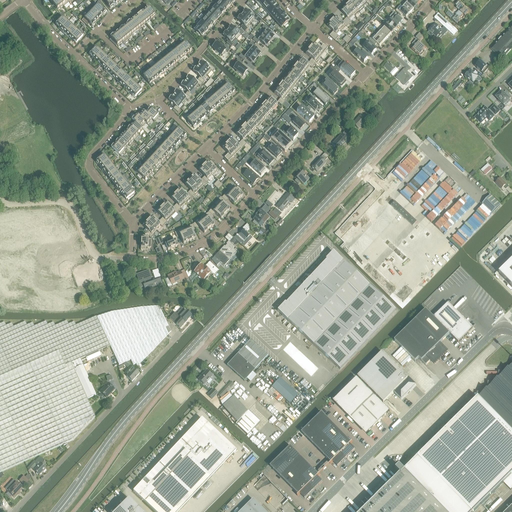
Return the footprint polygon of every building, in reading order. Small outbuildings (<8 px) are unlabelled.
[(63,6),(57,0),(50,0),(50,1),(58,11),(63,6)] [(103,0),(109,8),(110,9),(110,8),(110,9),(113,7),(112,7),(115,5),(111,0),(103,0)] [(231,5),(225,0),(221,0),(219,2),(227,9),(231,5)] [(260,0),(256,4),(260,8),(261,7),(269,0),(260,0)] [(270,0),(269,0),(261,7),(265,11),(274,4),(272,2),(270,0)] [(362,6),(355,0),(354,0),(351,3),(358,11),(358,10),(362,6)] [(418,5),(411,0),(410,0),(407,3),(414,10),(418,5)] [(457,25),(469,12),(457,1),(454,4),(457,7),(456,8),(459,11),(456,16),(456,17),(449,11),(446,15),(457,25)] [(227,9),(219,2),(216,6),(223,13),(227,9)] [(414,10),(407,3),(405,2),(401,6),(403,8),(410,14),(414,10)] [(358,11),(351,3),(346,7),(354,16),(359,11),(358,10),(358,11)] [(96,4),(91,9),(92,10),(100,17),(103,15),(105,13),(105,12),(96,4)] [(223,13),(216,6),(214,4),(210,9),(211,9),(220,17),(221,16),(222,16),(224,14),(223,13)] [(274,4),(265,11),(269,16),(270,15),(277,8),(274,4)] [(146,9),(143,11),(150,19),(149,19),(150,20),(155,16),(148,7),(147,7),(145,9),(146,9)] [(354,16),(346,7),(341,12),(347,18),(345,20),(349,24),(351,22),(349,20),(354,16)] [(277,8),(270,15),(273,19),(281,12),(279,10),(277,8)] [(410,14),(403,8),(399,12),(406,18),(410,14)] [(220,17),(211,9),(207,13),(208,14),(216,21),(220,17)] [(92,10),(88,14),(96,22),(100,17),(92,10)] [(243,14),(242,15),(250,23),(254,19),(256,20),(258,17),(253,13),(251,16),(246,11),(245,11),(245,10),(242,13),(243,14)] [(143,11),(139,15),(145,23),(149,19),(150,19),(143,11)] [(281,12),(273,19),(277,24),(285,17),(286,16),(284,13),(283,14),(281,12)] [(88,14),(83,19),(84,20),(92,27),(92,26),(92,27),(94,25),(94,24),(96,22),(88,14)] [(216,21),(208,14),(205,18),(213,25),(214,25),(216,23),(215,22),(216,21)] [(458,31),(439,14),(434,18),(453,36),(458,31)] [(139,15),(134,19),(141,28),(141,27),(146,24),(145,23),(139,15)] [(239,16),(237,19),(238,20),(237,20),(243,25),(240,27),(245,31),(247,29),(246,28),(250,23),(242,15),(240,17),(239,16)] [(403,22),(396,15),(392,19),(399,26),(403,22)] [(213,25),(205,18),(203,16),(200,20),(209,29),(213,25)] [(63,17),(55,25),(61,30),(68,22),(63,17)] [(285,17),(277,24),(281,28),(289,20),(287,17),(286,18),(285,17)] [(347,27),(349,24),(345,20),(342,23),(336,17),(332,22),(341,31),(345,26),(347,27)] [(392,19),(390,18),(386,22),(388,24),(395,30),(399,26),(392,19)] [(130,23),(129,23),(136,31),(141,28),(134,19),(130,23)] [(209,29),(200,20),(196,25),(197,25),(205,33),(209,29)] [(68,22),(61,30),(63,32),(62,33),(65,35),(73,27),(68,22)] [(127,25),(125,26),(132,35),(136,31),(129,23),(130,23),(129,22),(127,24),(127,25)] [(341,31),(332,22),(328,27),(333,32),(330,36),(336,42),(339,37),(337,35),(341,31)] [(388,24),(385,28),(384,28),(391,34),(395,30),(388,24)] [(442,33),(437,28),(438,27),(436,24),(429,31),(430,32),(428,34),(431,36),(433,34),(436,38),(442,33)] [(205,33),(197,25),(193,29),(196,32),(196,33),(198,36),(199,35),(202,37),(203,37),(205,35),(204,34),(205,33)] [(125,26),(120,30),(128,40),(133,36),(132,35),(125,26)] [(241,36),(243,34),(239,29),(236,32),(231,27),(230,26),(228,29),(229,30),(227,32),(237,40),(241,36)] [(264,30),(260,34),(270,42),(271,41),(272,42),(275,39),(274,38),(267,32),(269,29),(264,26),(262,28),(264,30)] [(384,28),(385,28),(383,26),(379,30),(381,32),(387,38),(391,34),(384,28)] [(511,26),(491,49),(502,60),(511,49),(511,26)] [(73,27),(65,35),(68,38),(68,37),(69,38),(71,40),(78,31),(73,27)] [(78,31),(71,40),(76,45),(84,36),(79,30),(78,31)] [(120,30),(115,34),(122,43),(123,44),(128,40),(120,30)] [(237,40),(227,32),(226,33),(225,32),(222,35),(223,36),(228,41),(226,43),(231,48),(233,45),(237,40)] [(381,32),(377,36),(384,43),(387,38),(381,32)] [(115,34),(111,38),(118,47),(121,44),(122,43),(115,34)] [(270,42),(260,34),(256,39),(254,37),(252,40),(257,44),(259,42),(266,47),(267,48),(270,45),(269,44),(270,42)] [(347,44),(351,40),(347,36),(343,40),(347,44)] [(384,43),(377,36),(373,40),(371,38),(369,40),(375,46),(377,44),(380,47),(384,43)] [(426,49),(416,40),(412,44),(414,46),(412,50),(419,57),(420,56),(421,56),(424,52),(426,49)] [(184,42),(180,46),(187,55),(192,51),(185,43),(184,42)] [(251,47),(247,52),(256,59),(258,58),(259,58),(261,56),(260,55),(260,54),(253,49),(255,46),(250,42),(248,45),(251,47)] [(213,47),(212,48),(215,50),(214,51),(217,54),(218,53),(222,56),(226,52),(227,53),(230,50),(225,46),(223,48),(217,43),(216,44),(215,44),(213,46),(213,47)] [(368,43),(364,48),(372,55),(376,50),(368,43)] [(313,44),(309,49),(320,58),(327,48),(323,45),(320,49),(313,44)] [(180,46),(175,50),(183,59),(185,57),(185,56),(187,55),(180,46)] [(92,52),(89,55),(94,60),(101,53),(96,48),(95,49),(94,48),(91,51),(92,52)] [(309,49),(305,54),(311,59),(309,62),(314,65),(320,58),(309,49)] [(170,53),(177,62),(179,60),(180,61),(183,59),(175,50),(170,53)] [(359,50),(354,55),(364,64),(368,59),(359,50)] [(170,52),(165,56),(166,58),(173,66),(177,62),(170,53),(170,52)] [(241,54),(239,57),(244,61),(246,58),(253,64),(254,64),(256,62),(255,61),(256,59),(247,52),(244,57),(241,54)] [(94,61),(96,63),(97,63),(99,65),(106,58),(101,53),(94,60),(95,60),(94,61)] [(106,58),(99,65),(104,70),(111,63),(106,58)] [(162,62),(168,70),(173,66),(166,58),(165,60),(162,62)] [(301,59),(297,65),(306,72),(310,67),(312,68),(313,67),(314,65),(309,62),(307,64),(301,59)] [(237,63),(233,68),(237,71),(236,72),(239,75),(240,74),(243,76),(243,75),(244,76),(247,73),(246,72),(247,71),(240,66),(242,64),(237,60),(235,62),(237,63)] [(157,65),(156,65),(163,73),(168,70),(162,62),(161,61),(161,62),(157,65)] [(484,75),(489,69),(481,61),(480,61),(479,61),(478,63),(475,67),(484,75)] [(336,66),(334,69),(336,70),(339,73),(341,71),(350,79),(355,74),(342,62),(337,68),(336,66)] [(111,63),(104,70),(106,72),(106,73),(109,75),(116,67),(111,63)] [(201,63),(197,68),(207,76),(206,76),(207,76),(212,71),(212,72),(214,70),(210,66),(208,68),(201,63)] [(394,69),(392,67),(393,66),(390,64),(389,65),(387,63),(384,66),(387,68),(386,69),(388,71),(389,70),(391,72),(394,69)] [(153,66),(151,68),(159,77),(163,73),(156,65),(157,65),(156,64),(153,66)] [(297,65),(293,70),(302,77),(306,72),(297,65)] [(116,67),(109,75),(111,78),(112,77),(112,78),(114,79),(121,72),(117,68),(116,67)] [(151,68),(146,71),(154,81),(159,77),(151,68)] [(197,68),(193,72),(200,78),(198,80),(202,84),(204,82),(203,80),(206,76),(207,76),(197,68)] [(293,70),(289,74),(298,81),(302,77),(293,70)] [(405,86),(412,77),(407,72),(408,71),(407,70),(405,71),(404,70),(397,78),(405,86)] [(121,72),(114,79),(119,84),(127,76),(122,71),(121,72)] [(146,71),(141,75),(145,80),(149,85),(154,81),(146,71)] [(465,78),(470,81),(467,84),(472,88),(475,85),(474,83),(476,81),(479,84),(481,80),(477,76),(478,76),(474,72),(473,73),(471,71),(468,74),(467,74),(466,76),(466,77),(465,78)] [(333,72),(329,77),(341,89),(346,83),(341,79),(340,80),(339,78),(340,78),(334,73),(333,72)] [(289,74),(286,79),(294,86),(298,81),(289,74)] [(127,76),(119,84),(124,89),(131,82),(132,81),(127,76)] [(189,77),(185,82),(193,89),(194,90),(198,85),(200,87),(202,84),(198,80),(195,83),(189,77)] [(324,82),(321,85),(333,96),(334,97),(337,93),(336,92),(338,91),(332,85),(333,84),(325,77),(322,81),(324,82)] [(210,79),(204,86),(207,88),(213,81),(210,79)] [(286,79),(282,83),(291,91),(294,86),(286,79)] [(459,80),(451,89),(454,92),(462,83),(459,80)] [(131,82),(124,89),(126,91),(126,92),(128,94),(129,93),(129,94),(136,86),(131,82)] [(185,82),(181,87),(187,92),(185,95),(190,99),(192,96),(190,94),(193,89),(185,82)] [(282,83),(278,88),(287,95),(291,91),(282,83)] [(222,88),(223,89),(229,96),(230,96),(232,94),(234,92),(232,90),(233,89),(230,86),(229,87),(227,84),(222,88)] [(136,86),(129,94),(131,96),(134,98),(137,95),(138,95),(138,96),(141,93),(140,92),(141,91),(136,86)] [(278,88),(274,94),(280,99),(278,101),(282,105),(285,102),(283,101),(284,99),(287,95),(278,88)] [(223,89),(218,93),(225,100),(227,98),(228,99),(230,97),(230,96),(229,96),(223,89)] [(317,90),(313,95),(325,106),(329,101),(330,101),(317,90)] [(177,92),(173,96),(181,104),(182,105),(186,100),(188,101),(190,99),(185,95),(183,97),(177,92)] [(502,92),(496,98),(499,100),(498,101),(500,103),(501,103),(505,107),(511,101),(509,100),(511,98),(507,93),(505,96),(502,92)] [(225,100),(218,93),(217,93),(213,96),(220,104),(221,105),(223,103),(223,102),(225,100)] [(213,96),(212,95),(208,99),(209,101),(216,108),(218,106),(220,104),(213,96)] [(310,95),(306,99),(308,101),(306,104),(309,106),(307,108),(309,110),(311,108),(315,111),(316,110),(317,110),(318,111),(319,111),(321,109),(321,108),(322,107),(318,103),(317,104),(312,99),(313,98),(310,95)] [(173,96),(169,101),(175,107),(173,109),(178,113),(180,110),(177,108),(181,104),(173,96)] [(457,100),(461,105),(465,101),(461,96),(457,100)] [(270,98),(265,103),(273,110),(277,105),(280,108),(282,105),(278,101),(276,104),(270,98)] [(209,101),(205,105),(211,112),(212,112),(216,108),(216,109),(216,108),(209,101)] [(265,103),(261,108),(268,115),(273,110),(265,103)] [(211,112),(205,105),(200,109),(207,116),(209,114),(210,115),(212,113),(212,112),(211,112)] [(490,110),(495,115),(499,111),(494,106),(490,110)] [(301,107),(296,112),(309,124),(314,118),(302,108),(301,107)] [(261,108),(257,112),(264,119),(265,119),(268,115),(261,108)] [(485,108),(475,118),(481,124),(486,118),(489,121),(494,117),(485,108)] [(148,112),(146,114),(152,120),(155,123),(160,117),(150,109),(149,109),(148,111),(148,112)] [(207,116),(200,109),(196,112),(196,113),(203,121),(205,119),(205,118),(207,116)] [(146,114),(144,112),(141,115),(142,115),(139,117),(139,118),(146,124),(147,125),(152,120),(146,114)] [(196,113),(196,112),(195,112),(190,116),(198,124),(200,122),(200,123),(203,121),(196,113)] [(257,112),(253,117),(261,124),(265,120),(265,119),(264,119),(257,112)] [(198,124),(190,116),(188,114),(184,117),(186,119),(186,120),(188,123),(190,127),(191,126),(194,129),(196,127),(196,126),(198,124)] [(358,129),(366,120),(367,121),(370,118),(366,114),(363,117),(361,115),(352,124),(358,129)] [(139,118),(139,117),(137,115),(134,118),(132,121),(134,123),(141,129),(146,124),(139,118)] [(253,117),(249,121),(256,128),(257,129),(261,124),(253,117)] [(297,119),(293,123),(300,130),(304,125),(297,119)] [(249,121),(245,125),(252,132),(256,128),(249,121)] [(134,123),(130,128),(138,135),(143,130),(141,129),(134,123)] [(245,125),(241,130),(247,136),(249,138),(253,133),(252,132),(245,125)] [(287,127),(283,132),(293,141),(297,136),(287,127)] [(138,135),(130,128),(128,130),(127,130),(125,132),(125,133),(133,140),(133,141),(134,141),(139,136),(138,135)] [(172,132),(173,133),(181,141),(183,138),(184,139),(186,137),(182,133),(183,132),(180,129),(179,130),(176,128),(172,132)] [(241,130),(236,135),(242,140),(240,143),(244,147),(246,144),(243,141),(247,136),(241,130)] [(342,145),(350,136),(345,132),(343,134),(346,137),(345,138),(341,135),(338,137),(338,138),(337,139),(336,139),(336,140),(334,143),(336,145),(336,146),(339,150),(343,146),(342,145)] [(133,140),(125,133),(123,136),(121,138),(128,145),(129,146),(133,141),(133,140)] [(173,133),(169,137),(178,146),(180,143),(179,142),(181,141),(173,133)] [(278,133),(273,138),(281,145),(285,149),(290,144),(278,133)] [(178,146),(169,137),(165,142),(173,149),(175,147),(176,148),(178,146)] [(128,145),(121,138),(120,138),(118,141),(116,143),(123,150),(124,150),(128,145)] [(429,138),(427,140),(434,147),(436,145),(429,138)] [(232,139),(227,144),(237,154),(241,149),(241,150),(242,149),(244,147),(240,143),(237,145),(232,139)] [(165,142),(164,141),(160,146),(161,146),(169,154),(170,155),(172,152),(171,152),(173,149),(165,142)] [(125,151),(124,150),(123,150),(116,143),(116,144),(114,146),(111,149),(121,157),(125,151)] [(270,143),(265,148),(277,159),(281,153),(278,150),(276,148),(270,143)] [(227,144),(222,149),(228,154),(224,158),(228,162),(237,154),(227,144)] [(161,146),(157,151),(158,152),(165,158),(169,154),(161,146)] [(258,156),(257,157),(262,161),(263,160),(269,166),(274,161),(262,151),(258,156)] [(158,152),(154,156),(161,163),(163,161),(163,160),(165,158),(158,152)] [(326,163),(324,161),(328,157),(324,154),(320,158),(312,167),(317,172),(326,163)] [(101,167),(109,161),(105,155),(103,156),(102,156),(99,158),(100,159),(96,162),(96,163),(97,165),(98,164),(98,165),(99,165),(101,167)] [(154,156),(153,155),(149,160),(158,168),(160,165),(159,165),(161,163),(154,156)] [(158,168),(149,160),(145,164),(153,172),(153,171),(155,169),(155,170),(158,168)] [(105,173),(114,166),(109,161),(101,167),(101,168),(100,168),(102,171),(103,170),(105,173)] [(239,169),(245,164),(243,161),(236,166),(239,169)] [(254,161),(250,166),(254,170),(257,172),(257,173),(261,176),(265,171),(261,167),(261,168),(258,165),(259,165),(257,163),(254,161)] [(208,162),(203,167),(212,176),(213,176),(218,172),(208,162)] [(153,172),(145,164),(141,168),(149,176),(151,174),(153,172)] [(492,169),(488,164),(481,171),(486,176),(492,169)] [(109,178),(118,171),(114,166),(105,173),(109,178)] [(141,168),(140,167),(135,172),(138,175),(138,176),(141,178),(145,181),(147,178),(149,176),(141,168)] [(208,180),(212,176),(203,167),(199,171),(204,177),(202,179),(206,183),(209,181),(208,180)] [(248,170),(243,175),(253,184),(258,179),(248,170)] [(122,177),(118,171),(109,178),(111,181),(113,184),(122,177)] [(309,179),(301,172),(295,178),(297,179),(294,182),(298,185),(301,183),(303,185),(309,179)] [(125,183),(127,182),(123,176),(122,177),(113,184),(116,187),(115,187),(117,189),(125,183)] [(207,184),(206,183),(202,179),(200,181),(194,176),(189,180),(199,190),(203,186),(205,187),(207,184)] [(505,190),(508,188),(501,179),(496,183),(502,190),(503,188),(505,190)] [(195,195),(199,190),(189,180),(185,185),(190,191),(188,193),(192,197),(195,195)] [(122,195),(129,189),(129,188),(125,183),(117,189),(118,189),(117,190),(119,193),(120,192),(122,195)] [(233,186),(228,191),(238,200),(243,195),(233,186)] [(133,195),(135,193),(130,188),(129,188),(129,189),(122,195),(124,197),(126,200),(130,197),(130,198),(134,196),(133,195)] [(190,200),(192,197),(188,193),(186,195),(180,190),(175,194),(184,203),(189,199),(190,200)] [(238,200),(228,191),(224,196),(224,195),(222,198),(221,198),(226,202),(228,200),(234,205),(238,200)] [(184,203),(175,194),(171,199),(176,204),(174,207),(178,211),(181,208),(185,204),(184,203)] [(282,212),(290,202),(291,203),(294,199),(287,194),(276,207),(282,212)] [(490,196),(482,204),(492,214),(500,205),(490,196)] [(224,204),(226,202),(221,198),(222,198),(221,197),(218,200),(221,202),(217,207),(225,215),(230,210),(224,204)] [(413,226),(417,222),(395,201),(390,206),(398,212),(408,221),(413,226)] [(176,213),(178,211),(174,207),(172,209),(166,203),(161,208),(171,218),(176,213)] [(225,215),(217,207),(213,212),(211,210),(208,212),(208,213),(213,216),(215,214),(221,219),(225,215)] [(171,218),(161,208),(157,212),(162,218),(160,220),(164,225),(167,222),(171,218)] [(263,218),(266,215),(260,209),(257,213),(258,214),(253,219),(254,221),(253,223),(255,225),(257,225),(258,224),(258,225),(262,221),(264,219),(263,218)] [(212,217),(213,216),(208,213),(200,219),(201,220),(209,229),(214,225),(209,219),(212,217)] [(162,227),(164,225),(160,220),(158,223),(152,217),(148,222),(155,230),(156,230),(160,225),(162,227)] [(209,229),(201,220),(196,223),(195,222),(193,225),(195,230),(196,230),(199,227),(204,233),(209,229)] [(155,230),(148,222),(143,226),(148,232),(146,234),(150,238),(153,236),(152,235),(157,230),(156,230),(155,230)] [(192,231),(195,230),(193,225),(189,226),(190,228),(185,231),(189,241),(195,239),(192,231)] [(252,239),(242,229),(240,231),(241,232),(236,237),(236,236),(234,238),(244,248),(252,239)] [(189,241),(185,231),(179,233),(178,231),(175,233),(177,238),(180,237),(183,244),(189,241)] [(141,237),(141,251),(147,251),(147,249),(150,249),(151,240),(148,240),(148,237),(141,237)] [(168,243),(165,244),(167,251),(178,246),(175,240),(173,241),(171,238),(166,240),(168,243)] [(230,252),(234,247),(228,242),(226,244),(228,246),(226,248),(224,246),(219,252),(229,261),(234,255),(230,252)] [(229,261),(219,252),(214,257),(215,258),(214,259),(214,258),(212,260),(211,260),(217,266),(220,263),(224,266),(229,261)] [(396,311),(333,252),(326,260),(327,261),(286,304),(285,303),(277,311),(340,370),(396,311)] [(511,260),(499,274),(511,287),(511,260)] [(210,273),(209,273),(210,273),(209,272),(208,271),(207,271),(201,265),(200,266),(198,264),(192,271),(193,273),(198,277),(198,278),(200,281),(201,281),(201,280),(203,281),(204,282),(205,282),(207,280),(207,278),(206,277),(210,273)] [(186,272),(185,270),(176,274),(168,278),(165,280),(168,286),(171,284),(171,285),(183,279),(184,281),(189,279),(188,278),(186,272)] [(192,284),(198,277),(193,273),(191,275),(186,271),(186,272),(188,278),(189,278),(192,284)] [(150,281),(149,278),(150,278),(148,272),(143,273),(137,275),(139,281),(138,282),(140,287),(144,286),(146,291),(158,287),(162,286),(162,284),(159,278),(155,280),(150,281)] [(448,304),(434,318),(449,334),(458,343),(469,333),(468,332),(472,328),(448,304)] [(95,417),(87,400),(74,369),(82,366),(80,360),(106,348),(106,349),(110,347),(119,365),(130,360),(133,365),(136,364),(137,367),(170,332),(159,307),(143,308),(142,308),(113,312),(105,315),(96,317),(76,326),(74,323),(68,325),(66,321),(55,327),(53,323),(47,326),(46,322),(35,327),(33,323),(27,326),(25,322),(14,328),(12,324),(6,327),(4,323),(0,324),(0,472),(74,440),(95,417)] [(175,313),(169,319),(176,325),(180,328),(185,323),(191,316),(185,311),(184,312),(182,309),(177,315),(175,313)] [(426,310),(394,341),(415,362),(419,359),(426,366),(431,361),(434,365),(435,364),(436,363),(436,362),(437,361),(438,361),(440,358),(441,358),(442,357),(443,356),(442,356),(443,355),(444,355),(445,354),(446,353),(445,353),(447,352),(439,344),(449,334),(434,318),(426,310)] [(250,339),(238,352),(256,368),(268,355),(250,339)] [(254,370),(256,368),(238,352),(227,366),(244,381),(254,370)] [(383,353),(358,378),(361,381),(384,403),(394,392),(395,393),(395,394),(400,399),(415,385),(409,379),(408,380),(408,379),(408,378),(386,356),(383,353)] [(482,393),(477,393),(511,428),(511,365),(510,367),(503,366),(503,372),(498,372),(498,377),(493,377),(492,382),(488,382),(488,387),(482,387),(482,393)] [(96,396),(82,366),(74,369),(87,400),(96,396)] [(127,371),(125,373),(127,376),(126,377),(132,382),(139,374),(134,369),(131,366),(130,367),(127,371)] [(212,376),(206,371),(198,380),(204,385),(212,376)] [(289,404),(298,395),(280,378),(271,388),(289,404)] [(357,379),(333,402),(366,435),(390,412),(357,379)] [(230,382),(217,395),(221,398),(234,384),(230,382)] [(112,393),(115,390),(108,384),(106,387),(105,386),(100,392),(106,398),(111,392),(112,393)] [(218,394),(213,390),(208,396),(212,400),(218,394)] [(419,457),(405,471),(445,511),(473,511),(503,484),(511,474),(511,428),(477,393),(477,398),(471,398),(471,403),(466,403),(466,408),(461,409),(461,414),(455,414),(456,419),(450,419),(450,424),(445,424),(445,430),(439,430),(439,435),(434,435),(434,440),(429,440),(429,445),(423,445),(424,451),(418,451),(418,455),(418,457),(419,457)] [(236,422),(247,412),(234,396),(222,406),(236,422)] [(247,435),(260,422),(248,411),(235,424),(247,435)] [(302,433),(313,444),(333,424),(322,413),(302,433)] [(212,416),(210,419),(218,427),(220,424),(212,416)] [(201,419),(133,492),(154,511),(178,511),(236,451),(201,419)] [(313,444),(324,456),(344,436),(333,424),(313,444)] [(338,467),(355,450),(350,445),(353,442),(352,442),(351,443),(344,436),(324,456),(331,463),(330,464),(333,462),(338,467)] [(291,447),(270,467),(281,478),(301,458),(291,447)] [(34,461),(28,467),(30,469),(31,468),(32,468),(34,471),(39,476),(42,472),(43,473),(46,470),(45,469),(46,469),(43,466),(46,463),(43,461),(39,457),(35,462),(34,461)] [(281,478),(292,488),(312,468),(301,458),(281,478)] [(300,494),(305,499),(322,482),(317,477),(320,474),(319,475),(312,468),(292,488),(298,495),(297,496),(298,496),(300,494)] [(445,511),(405,471),(363,511),(445,511)] [(511,474),(503,484),(510,491),(511,489),(511,474)] [(21,479),(20,481),(24,485),(25,485),(29,481),(25,477),(24,476),(21,479)] [(13,480),(5,489),(8,491),(8,492),(5,494),(10,499),(12,496),(14,498),(23,488),(16,483),(13,480)] [(141,511),(129,499),(115,511),(141,511)] [(264,511),(252,499),(239,511),(264,511)]
